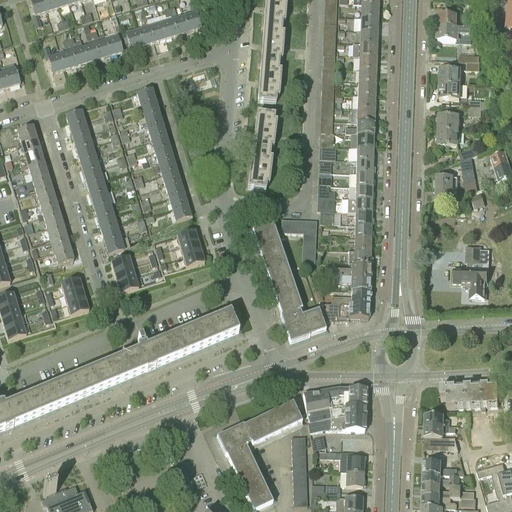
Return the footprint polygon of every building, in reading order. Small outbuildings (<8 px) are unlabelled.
[(38,18),(46,15),(42,0),(30,4),(34,18),(32,19),(35,31),(41,29),(38,18)] [(46,15),(58,12),(54,0),(42,0),(46,15)] [(54,0),(58,12),(69,8),(66,0),(54,0)] [(66,0),(69,8),(81,5),(79,0),(66,0)] [(281,62),(282,50),(283,36),(281,36),(281,31),(281,25),(284,25),(285,12),(285,0),(265,0),(263,29),(260,67),(257,104),(275,105),(276,99),(278,99),(279,87),(280,74),(278,73),(278,68),(279,62),(281,62)] [(360,0),(360,8),(378,8),(377,0),(360,0)] [(360,21),(377,22),(378,8),(360,8),(360,21)] [(438,30),(466,31),(466,26),(456,25),(456,18),(460,18),(460,11),(445,11),(445,18),(439,17),(438,30)] [(183,19),(188,35),(200,31),(195,15),(183,19)] [(176,38),(188,35),(183,19),(172,22),(176,38)] [(359,34),(377,35),(377,22),(360,21),(359,34)] [(165,42),(176,38),(172,22),(160,26),(165,42)] [(153,45),(165,42),(160,26),(149,30),(153,45)] [(142,49),(153,45),(149,30),(137,33),(142,49)] [(466,31),(438,30),(438,44),(459,44),(459,38),(470,38),(470,31),(466,31)] [(130,52),(142,49),(137,33),(125,37),(124,33),(120,35),(124,46),(128,45),(130,52)] [(98,62),(110,59),(105,43),(104,39),(97,41),(95,34),(90,35),(98,62)] [(359,47),(376,48),(377,35),(359,34),(359,47)] [(87,66),(98,62),(90,35),(85,37),(87,44),(81,46),(82,50),(87,66)] [(119,48),(124,46),(120,35),(115,36),(116,39),(105,43),(110,59),(122,55),(119,48)] [(508,56),(511,54),(511,40),(503,44),(508,56)] [(358,60),(376,61),(376,48),(359,47),(358,60)] [(75,69),(87,66),(82,50),(70,54),(75,69)] [(64,73),(75,69),(70,54),(59,57),(64,73)] [(52,76),(64,73),(59,57),(47,61),(52,76)] [(358,73),(376,74),(376,61),(358,60),(358,73)] [(466,74),(479,74),(479,66),(466,65),(466,66),(466,74)] [(4,76),(8,90),(20,87),(15,72),(4,76)] [(439,87),(461,88),(461,73),(440,72),(439,87)] [(357,86),(375,87),(376,74),(358,73),(357,86)] [(0,92),(8,90),(4,76),(0,76),(0,92)] [(357,99),(375,100),(375,87),(357,86),(357,99)] [(461,88),(439,87),(439,102),(460,103),(461,88)] [(140,109),(154,105),(151,93),(136,98),(140,109)] [(357,112),(374,113),(375,100),(357,99),(352,99),(352,112),(357,112)] [(468,111),(481,112),(481,104),(469,103),(468,111)] [(144,121),(158,116),(154,105),(140,109),(144,121)] [(468,119),(480,120),(481,112),(468,111),(468,119)] [(356,125),(374,126),(374,113),(357,112),(356,125)] [(69,131),(84,126),(81,115),(65,119),(69,131)] [(147,132),(162,128),(158,116),(144,121),(147,132)] [(269,161),(270,156),(270,150),(273,151),(275,137),(276,125),(273,124),(274,119),(256,116),(252,153),(247,190),(265,193),(266,187),(269,187),(270,174),(272,161),(269,161)] [(438,133),(459,134),(459,119),(438,118),(438,133)] [(345,138),(374,138),(374,126),(356,125),(356,131),(341,131),(341,137),(345,138)] [(72,142),(88,138),(84,126),(69,131),(72,142)] [(151,144),(165,139),(162,128),(147,132),(151,144)] [(20,146),(36,142),(32,130),(17,134),(20,146)] [(459,134),(438,133),(437,148),(458,149),(459,134)] [(76,154),(91,149),(88,138),(72,142),(76,154)] [(356,152),(373,152),(374,138),(345,138),(345,142),(350,142),(350,151),(356,152)] [(154,155),(169,151),(165,139),(151,144),(154,155)] [(24,158),(39,154),(36,142),(20,146),(20,147),(18,148),(19,150),(17,150),(18,153),(17,153),(19,160),(24,158)] [(80,166),(95,161),(91,149),(76,154),(80,166)] [(471,160),(474,160),(472,152),(470,153),(469,149),(462,150),(463,154),(459,155),(461,164),(471,160)] [(335,163),(335,151),(332,151),(319,150),(319,163),(335,163)] [(158,167),(172,162),(169,151),(154,155),(158,167)] [(356,164),(373,164),(373,152),(356,152),(356,164)] [(28,171),(43,166),(39,154),(24,158),(28,171)] [(486,177),(509,169),(505,157),(490,162),(492,167),(484,170),(486,177)] [(83,177),(98,172),(103,171),(100,159),(95,161),(80,166),(83,177)] [(462,176),(473,172),(471,160),(461,164),(460,164),(462,176)] [(161,178),(176,174),(172,162),(158,167),(161,178)] [(355,177),(373,177),(373,164),(356,164),(355,177)] [(31,183),(47,178),(43,166),(28,171),(31,183)] [(511,178),(509,169),(486,177),(489,186),(497,184),(498,187),(511,182),(511,178)] [(87,189),(102,184),(98,172),(83,177),(87,189)] [(463,182),(474,177),(473,172),(462,176),(463,182)] [(165,190),(179,185),(176,174),(161,178),(165,190)] [(355,190),(372,190),(373,177),(355,177),(355,190)] [(464,187),(475,183),(474,177),(463,182),(464,187)] [(35,195),(51,190),(47,178),(31,183),(35,195)] [(436,191),(457,192),(457,180),(453,180),(436,179),(436,191)] [(329,189),(331,189),(331,180),(318,180),(317,189),(329,189)] [(466,199),(477,194),(475,183),(464,187),(466,199)] [(90,200),(106,195),(102,184),(87,189),(90,200)] [(168,201),(183,197),(179,185),(165,190),(168,201)] [(39,207),(54,203),(51,190),(35,195),(39,207)] [(355,203),(372,203),(372,190),(355,190),(355,203)] [(457,192),(436,191),(435,204),(452,205),(452,204),(457,204),(457,192)] [(94,212),(109,207),(106,195),(90,200),(94,212)] [(474,212),(484,209),(480,196),(470,199),(474,212)] [(172,213),(186,208),(183,197),(168,201),(172,213)] [(347,215),(371,216),(372,203),(355,203),(347,202),(347,215)] [(43,219),(58,215),(54,203),(39,207),(43,219)] [(97,223),(113,218),(109,207),(94,212),(97,223)] [(186,208),(172,213),(175,224),(190,220),(186,208)] [(22,212),(23,220),(31,219),(29,211),(22,212)] [(46,232),(62,227),(58,215),(43,219),(46,232)] [(319,227),(333,228),(334,215),(320,215),(319,227)] [(354,228),(371,229),(371,216),(347,215),(347,216),(354,216),(354,228)] [(101,235),(116,230),(113,218),(97,223),(101,235)] [(50,244),(65,239),(62,227),(46,232),(50,244)] [(301,312),(295,295),(272,227),(252,234),(248,235),(288,350),(326,337),(318,313),(301,319),(299,313),(301,312)] [(354,241),(371,242),(371,229),(354,228),(354,241)] [(104,246),(120,242),(116,230),(101,235),(104,246)] [(194,234),(176,239),(179,250),(198,245),(194,234)] [(309,237),(303,237),(301,265),(314,266),(316,237),(309,237)] [(54,256),(69,251),(65,239),(50,244),(54,256)] [(353,254),(370,255),(371,242),(354,241),(353,254)] [(120,242),(104,246),(108,258),(123,253),(120,242)] [(179,250),(183,260),(201,255),(198,245),(179,250)] [(481,253),(481,250),(466,250),(465,266),(467,266),(466,274),(453,273),(453,285),(461,286),(461,288),(466,289),(465,293),(470,293),(470,302),(484,302),(485,285),(487,285),(489,282),(497,282),(498,267),(489,266),(489,253),(481,253)] [(69,251),(54,256),(57,268),(73,263),(69,251)] [(348,267),(370,268),(370,255),(353,254),(348,254),(348,267)] [(201,255),(183,260),(186,271),(204,266),(201,255)] [(132,271),(128,260),(110,265),(114,277),(132,271)] [(332,280),(369,281),(370,268),(348,267),(348,273),(332,273),(332,280)] [(135,282),(132,271),(114,277),(118,287),(135,282)] [(0,289),(10,286),(6,276),(0,277),(0,289)] [(51,282),(49,277),(43,278),(46,288),(52,286),(51,282)] [(347,294),(369,295),(369,281),(332,280),(332,288),(348,289),(347,294)] [(79,282),(61,287),(64,298),(82,293),(79,282)] [(138,292),(135,282),(118,287),(121,298),(138,292)] [(64,298),(67,309),(85,303),(82,293),(64,298)] [(331,306),(368,308),(369,295),(347,294),(347,295),(350,295),(350,300),(331,299),(331,306)] [(0,300),(0,312),(16,307),(13,297),(0,300)] [(85,303),(67,309),(70,320),(89,314),(85,303)] [(368,308),(331,306),(331,307),(326,307),(325,312),(321,311),(326,326),(348,324),(348,321),(368,322),(368,320),(369,319),(369,315),(368,314),(368,308)] [(19,318),(16,307),(0,312),(0,319),(1,323),(19,318)] [(51,414),(97,395),(145,374),(146,375),(155,372),(154,371),(211,347),(213,347),(238,336),(230,316),(155,348),(153,345),(128,355),(129,358),(13,406),(11,404),(0,408),(0,434),(3,433),(4,434),(12,431),(12,430),(51,414)] [(22,328),(19,318),(1,323),(4,334),(22,328)] [(22,328),(4,334),(8,345),(26,339),(22,328)] [(447,412),(481,410),(481,415),(485,414),(485,410),(498,409),(497,391),(446,393),(446,390),(440,391),(441,401),(446,401),(447,412)] [(306,417),(337,409),(338,391),(302,397),(306,417)] [(364,435),(365,421),(365,410),(366,392),(338,391),(337,409),(306,417),(309,426),(307,426),(309,437),(318,435),(322,434),(364,435)] [(260,511),(272,506),(268,498),(264,490),(260,481),(257,474),(253,466),(249,457),(245,450),(251,447),(252,449),(261,445),(269,441),(277,437),(285,434),(293,430),(301,426),(297,416),(292,407),(292,406),(276,414),(268,418),(243,429),(243,428),(216,441),(225,460),(226,459),(229,466),(234,475),(238,483),(241,490),(245,499),(249,507),(251,511),(260,511)] [(425,430),(455,431),(455,430),(450,429),(450,423),(444,423),(444,420),(425,419),(425,430)] [(424,441),(443,441),(443,435),(455,436),(455,431),(425,430),(424,441)] [(424,453),(458,454),(455,441),(443,441),(424,441),(424,453)] [(339,475),(340,475),(345,476),(363,476),(363,462),(352,462),(353,456),(325,455),(325,461),(339,462),(339,475)] [(451,479),(456,479),(457,473),(457,472),(441,472),(442,466),(423,465),(423,478),(443,478),(451,479)] [(501,467),(476,474),(478,481),(491,478),(494,491),(511,486),(511,480),(511,475),(504,477),(501,467)] [(363,476),(345,476),(345,490),(362,491),(363,476)] [(451,489),(461,490),(464,490),(464,487),(461,487),(459,487),(459,479),(456,479),(451,479),(451,484),(443,483),(443,478),(423,478),(423,488),(442,489),(451,489)] [(498,504),(486,507),(487,511),(496,511),(499,511),(502,510),(511,507),(510,498),(511,497),(511,486),(494,491),(498,504)] [(451,501),(460,501),(461,495),(461,490),(451,489),(451,494),(442,494),(442,489),(423,488),(422,500),(451,501)] [(45,511),(90,511),(89,507),(84,495),(82,496),(76,499),(75,497),(77,497),(74,490),(65,494),(65,492),(55,496),(53,492),(42,497),(44,501),(45,500),(46,502),(40,504),(43,511),(45,510),(45,511)] [(336,511),(361,511),(362,502),(339,501),(340,495),(325,495),(322,495),(322,499),(325,499),(325,502),(337,502),(336,511)] [(422,511),(440,511),(455,511),(456,506),(450,506),(451,501),(422,500),(422,511)] [(474,502),(461,501),(461,509),(475,510),(475,502),(474,502)]
